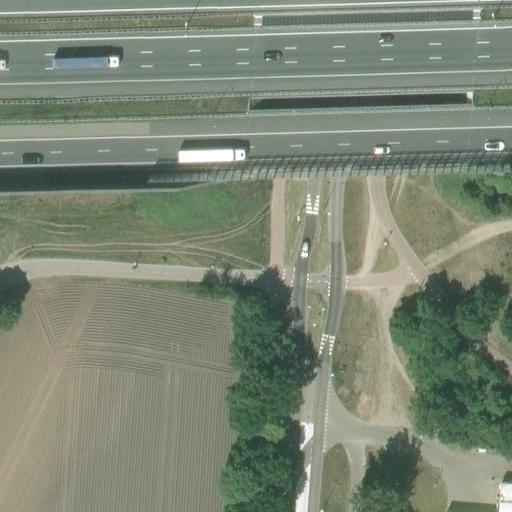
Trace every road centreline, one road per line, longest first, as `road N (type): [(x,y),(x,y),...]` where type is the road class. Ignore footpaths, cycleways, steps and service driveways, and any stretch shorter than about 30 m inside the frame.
road 1 (motorway): [(0,64),(511,48)]
road 2 (trunk): [(0,155),(511,140)]
road 3 (unclassified): [(0,280),(39,269),(299,283)]
road 4 (secondary): [(335,285),(331,231),(351,0)]
road 5 (secondary): [(325,0),(299,283)]
road 6 (secondary): [(299,283),(286,511)]
road 7 (secondary): [(311,511),(335,285)]
